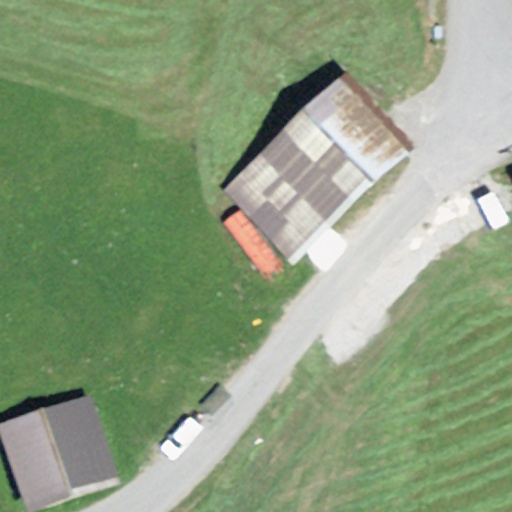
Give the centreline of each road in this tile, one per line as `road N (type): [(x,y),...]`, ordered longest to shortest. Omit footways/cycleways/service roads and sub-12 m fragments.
road 1 (residential): [(503,125),(432,178),(213,437),(134,511)]
road 2 (unclassified): [(488,0),(503,125)]
